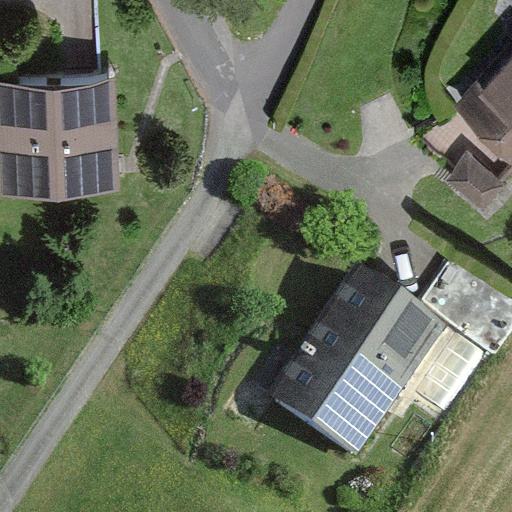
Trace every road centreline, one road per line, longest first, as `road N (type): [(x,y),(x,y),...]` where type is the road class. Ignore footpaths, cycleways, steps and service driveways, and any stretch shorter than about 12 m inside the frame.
road 1 (residential): [(242,134),(170,0)]
road 2 (unknown): [(242,134),(361,153)]
